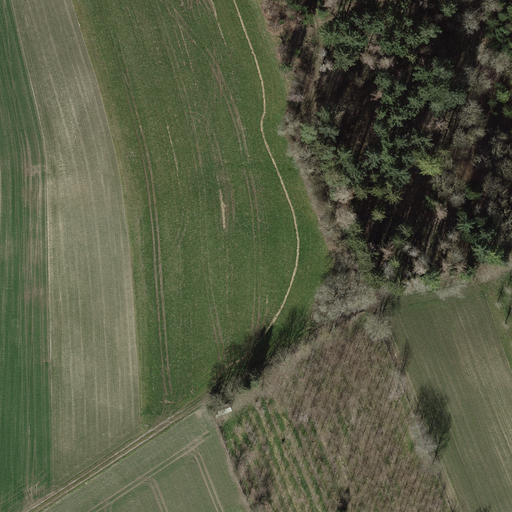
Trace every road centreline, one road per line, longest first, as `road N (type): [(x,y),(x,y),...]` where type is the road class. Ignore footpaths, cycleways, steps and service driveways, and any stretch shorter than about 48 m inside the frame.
road 1 (track): [(464,511),(379,305),(304,80),(324,26),(314,0)]
road 2 (track): [(32,511),(376,296),(511,261)]
